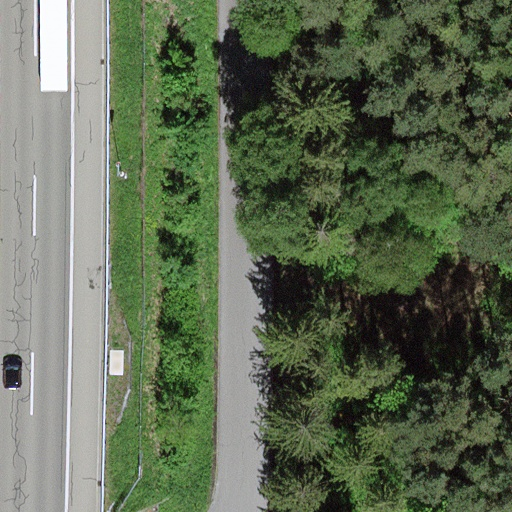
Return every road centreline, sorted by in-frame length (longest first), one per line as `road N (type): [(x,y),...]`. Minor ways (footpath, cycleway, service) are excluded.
road 1 (track): [(255,0),(244,511)]
road 2 (motorway): [(29,511),(33,0)]
